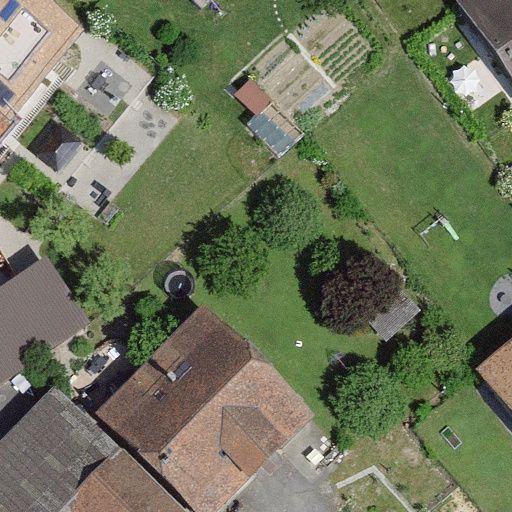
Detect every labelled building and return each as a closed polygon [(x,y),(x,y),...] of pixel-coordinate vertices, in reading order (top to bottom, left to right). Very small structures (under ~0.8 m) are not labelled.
[(0,0),(0,141),(79,46),(22,0),(0,0)] [(511,0),(449,0),(511,90),(511,0)] [(66,292),(99,265),(79,240),(48,264),(66,292)] [(66,292),(48,264),(0,296),(0,390),(92,329),(66,292)] [(359,306),(387,335),(414,309),(385,280),(359,306)] [(123,447),(192,511),(213,511),(315,423),(203,312),(90,413),(123,447)] [(511,343),(488,363),(511,394),(511,343)] [(66,511),(123,447),(90,413),(55,383),(0,439),(0,511),(66,511)] [(192,511),(123,447),(66,511),(192,511)]
